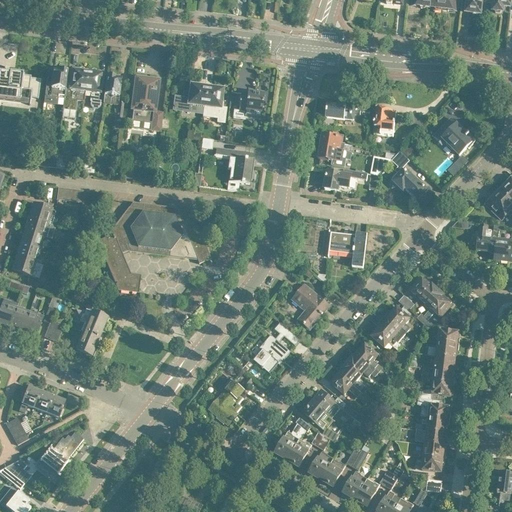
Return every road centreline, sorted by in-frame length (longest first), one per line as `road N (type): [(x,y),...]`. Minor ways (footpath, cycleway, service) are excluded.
road 1 (residential): [(0,228),(9,194),(28,176),(278,206)]
road 2 (tertiary): [(308,48),(0,10)]
road 3 (residential): [(228,459),(418,234)]
road 4 (unclassified): [(148,414),(265,269),(278,206)]
road 5 (tertiary): [(510,74),(321,49)]
road 6 (residential): [(148,414),(0,355)]
road 7 (residential): [(476,440),(493,292)]
road 8 (residential): [(418,234),(511,139)]
road 9 (residential): [(408,224),(278,206)]
road 10 (unclassified): [(70,511),(148,414)]
